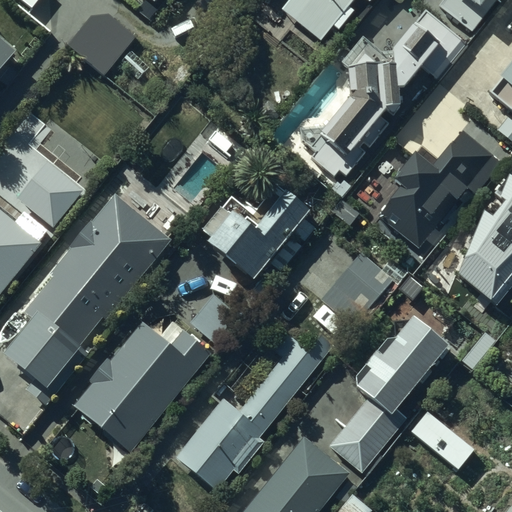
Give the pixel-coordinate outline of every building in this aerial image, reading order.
[(124,0),(142,14),(153,0),(124,0)] [(449,0),(439,15),(471,40),(498,7),(492,2),(493,0),(449,0)] [(446,30),(423,12),(411,27),(409,25),(380,59),(361,42),(340,66),(345,70),(344,70),(346,98),(330,118),(329,117),(328,117),(327,117),(326,117),(325,117),(324,117),(323,117),(322,118),(321,119),(320,119),(320,120),(320,121),(319,122),(319,123),(319,124),(319,125),(319,126),(320,126),(320,127),(321,128),(321,129),(318,132),(299,133),(300,142),(315,156),(311,160),(331,178),(338,171),(343,176),(362,154),(356,149),(361,143),(366,147),(386,126),(377,118),(382,109),(395,109),(395,90),(401,90),(419,69),(437,83),(470,41),(450,25),(446,30)] [(86,20),(63,48),(103,78),(134,37),(108,18),(86,20)] [(0,84),(19,61),(0,46),(0,84)] [(511,74),(497,95),(511,107),(511,74)] [(177,98),(160,84),(147,99),(165,113),(177,98)] [(86,147),(111,167),(141,129),(116,109),(86,147)] [(476,197),(483,186),(478,182),(506,146),(477,123),(466,139),(460,134),(450,147),(447,145),(427,170),(410,156),(388,184),(396,189),(384,205),(385,206),(374,219),(382,225),(377,231),(421,265),(466,207),(458,202),(467,190),(476,197)] [(63,143),(45,129),(23,157),(40,171),(63,143)] [(0,307),(24,278),(19,274),(76,201),(48,180),(0,240),(0,307)] [(306,213),(282,194),(251,230),(242,223),(238,227),(225,217),(225,218),(215,211),(196,235),(206,243),(201,249),(249,286),(306,213)] [(44,410),(81,362),(171,250),(112,202),(21,314),(33,326),(3,361),(31,385),(24,395),(44,410)] [(393,286),(360,260),(333,293),(366,320),(393,286)] [(78,418),(133,462),(214,361),(159,316),(78,418)] [(358,394),(369,402),(330,451),(364,478),(409,423),(399,415),(450,352),(415,323),(358,394)] [(319,372),(280,341),(175,472),(213,503),(319,372)] [(473,452),(423,414),(408,435),(459,471),(473,452)] [(330,511),(353,485),(305,447),(252,511),(330,511)] [(511,509),(511,452),(508,450),(480,484),(511,509)] [(364,511),(352,502),(344,511),(364,511)]
